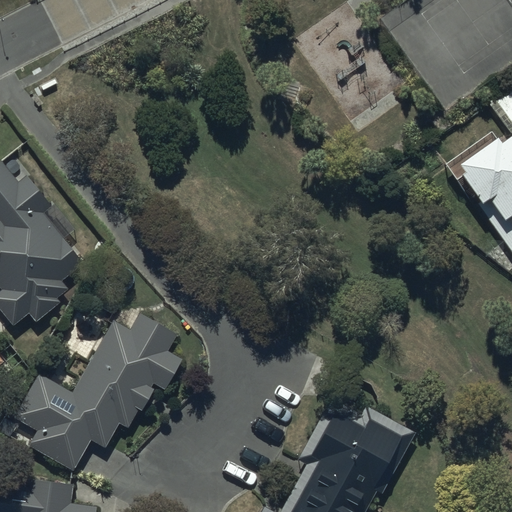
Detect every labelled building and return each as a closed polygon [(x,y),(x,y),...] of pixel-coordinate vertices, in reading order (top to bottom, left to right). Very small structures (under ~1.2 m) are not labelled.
[(511,85),(488,102),(510,134),(498,143),(491,133),(445,165),(470,201),(473,200),(511,256),(511,85)] [(16,184),(0,163),(0,289),(1,290),(0,290),(0,311),(11,325),(27,312),(36,323),(60,303),(56,298),(67,289),(61,281),(81,264),(41,215),(50,207),(25,176),(16,184)] [(176,335),(138,313),(128,330),(111,321),(70,393),(37,374),(13,416),(38,430),(30,444),(72,468),(90,437),(104,446),(118,421),(128,427),(138,409),(139,410),(151,389),(149,387),(152,382),(163,388),(179,360),(166,353),(176,335)] [(414,431),(363,406),(357,417),(327,402),(298,461),(307,466),(293,494),(288,492),(277,511),(273,511),(261,506),(258,511),(361,511),(372,491),(381,495),(414,431)] [(72,485),(27,480),(26,487),(0,484),(0,511),(93,511),(94,508),(69,505),(72,485)]
